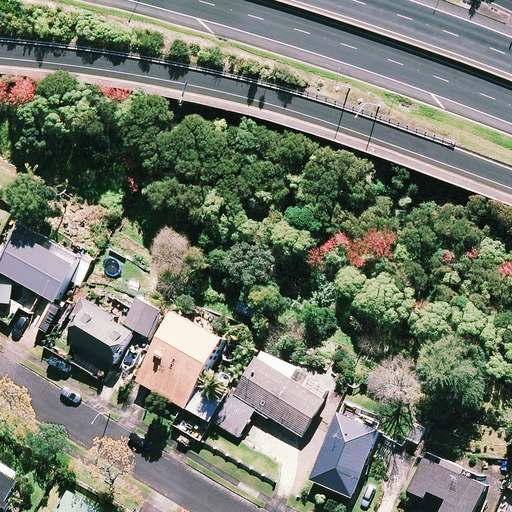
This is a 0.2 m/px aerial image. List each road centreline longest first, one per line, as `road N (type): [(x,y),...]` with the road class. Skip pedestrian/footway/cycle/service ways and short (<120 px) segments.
road 1 (trunk): [(511,180),(234,87),(0,50)]
road 2 (trunk): [(511,106),(190,0)]
road 3 (residential): [(0,375),(230,511)]
road 4 (trunk): [(346,0),(511,55)]
